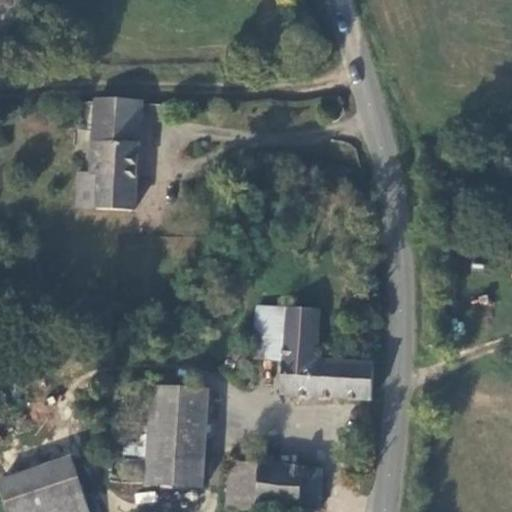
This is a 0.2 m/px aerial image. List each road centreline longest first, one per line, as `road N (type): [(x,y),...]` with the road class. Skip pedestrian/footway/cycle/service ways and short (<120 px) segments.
road 1 (tertiary): [(337,0),(384,166),(398,267),(382,511)]
road 2 (track): [(359,75),(278,87),(0,93)]
